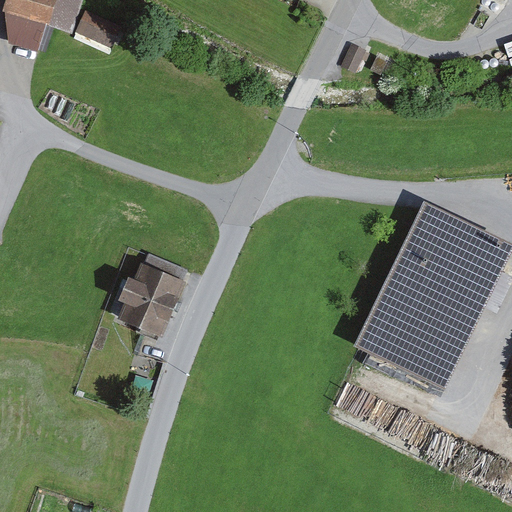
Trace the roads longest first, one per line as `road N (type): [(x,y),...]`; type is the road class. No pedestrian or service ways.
road 1 (residential): [(140,511),(168,397),(245,212)]
road 2 (residential): [(245,212),(43,131),(0,202)]
road 3 (residential): [(245,212),(350,0)]
